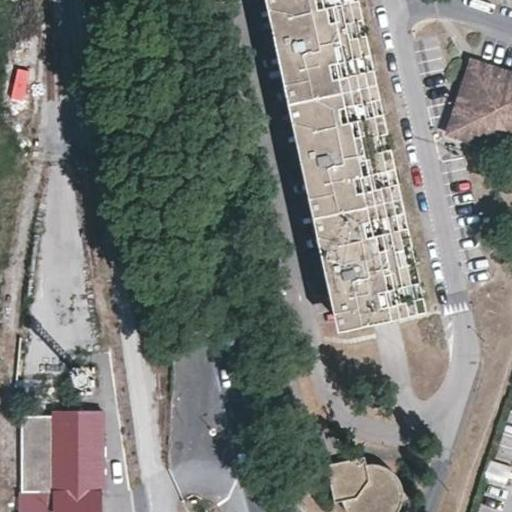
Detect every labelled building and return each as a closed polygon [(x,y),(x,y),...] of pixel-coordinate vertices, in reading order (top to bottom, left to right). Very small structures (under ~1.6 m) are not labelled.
[(293,38),(284,0),(275,0),(284,40),(293,38)] [(429,317),(359,0),(284,0),(293,38),(284,40),(286,47),(288,57),(297,55),(318,152),(309,154),(311,162),(313,171),(322,169),(343,267),(334,269),(336,275),(338,285),(347,284),(358,332),(429,317)] [(318,152),(297,55),(288,57),(309,154),(318,152)] [(9,97),(27,100),(32,68),(14,65),(9,97)] [(511,165),(511,84),(478,73),(471,76),(449,145),(511,165)] [(343,267),(322,169),(313,171),(334,269),(343,267)] [(358,332),(347,284),(338,285),(350,334),(358,332)] [(53,412),(53,417),(21,417),(20,494),(18,494),(17,511),(101,511),(101,412),(53,412)] [(404,482),(398,473),(391,466),(380,462),(369,463),(367,454),(347,459),(328,464),(331,481),(335,498),(335,501),(343,500),(349,511),(400,511),(403,506),(405,499),(406,493),(404,482)]
